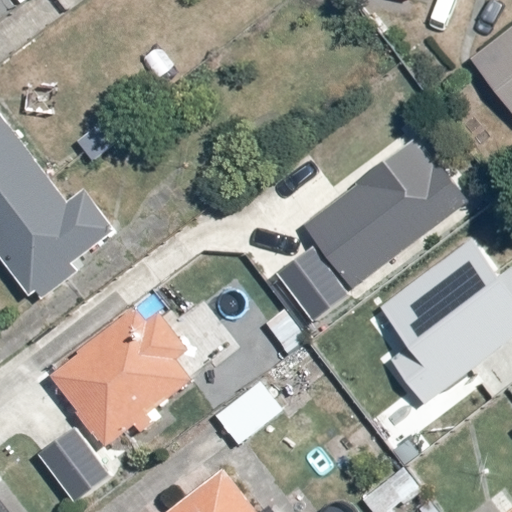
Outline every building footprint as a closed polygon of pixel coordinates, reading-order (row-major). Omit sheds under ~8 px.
[(511,41),(477,70),(511,113),(511,41)] [(69,207),(0,109),(0,256),(35,307),(79,275),(71,264),(115,233),(87,194),(69,207)] [(424,125),(413,133),(331,196),(319,180),(238,242),(271,286),(279,280),(312,324),(459,213),(479,198),(424,125)] [(48,381),(83,422),(39,458),(77,504),(121,469),(106,451),(192,380),(174,359),(189,348),(148,299),(48,381)] [(279,416),(257,386),(216,417),(239,447),(279,416)] [(169,511),(254,511),(222,471),(169,511)]
